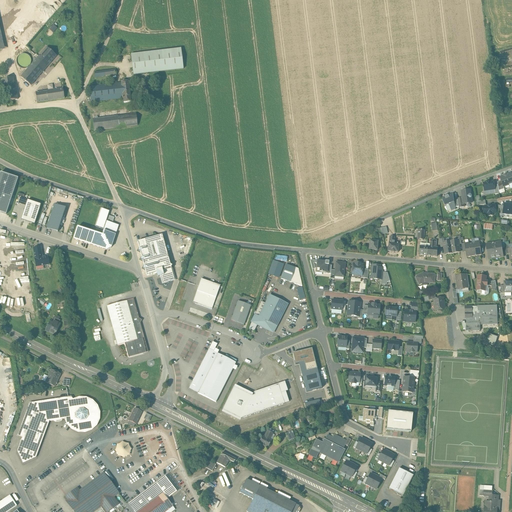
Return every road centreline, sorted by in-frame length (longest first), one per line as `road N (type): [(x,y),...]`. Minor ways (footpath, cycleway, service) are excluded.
road 1 (residential): [(511,167),(333,240)]
road 2 (residential): [(121,207),(219,240),(301,250)]
road 3 (primary): [(157,404),(313,485)]
road 4 (primary): [(0,327),(157,404)]
road 5 (residential): [(301,250),(446,264)]
road 6 (unclassified): [(138,269),(0,223)]
road 7 (residential): [(0,158),(121,207)]
road 8 (residential): [(331,365),(349,424),(403,449)]
